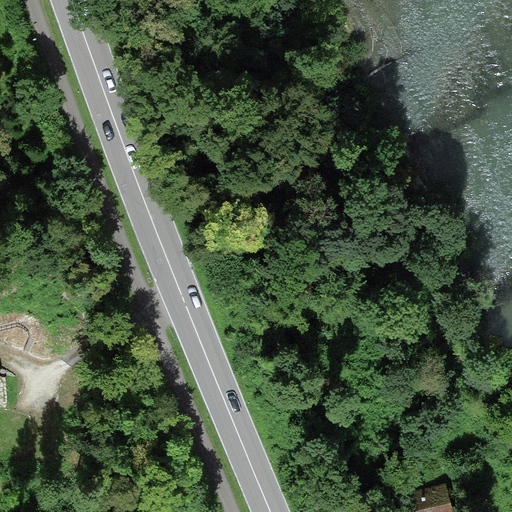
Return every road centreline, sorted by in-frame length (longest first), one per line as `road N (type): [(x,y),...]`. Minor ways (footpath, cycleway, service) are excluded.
road 1 (primary): [(72,0),(271,511)]
road 2 (track): [(184,300),(49,372),(0,354)]
